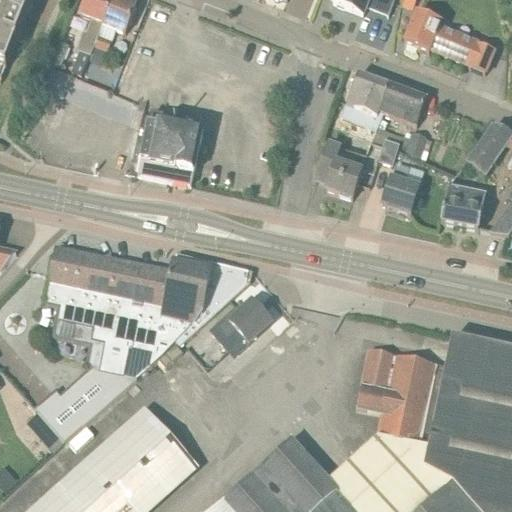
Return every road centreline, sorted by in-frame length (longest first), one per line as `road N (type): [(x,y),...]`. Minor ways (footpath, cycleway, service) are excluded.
road 1 (unclassified): [(511,121),(205,0)]
road 2 (primary): [(511,297),(247,240)]
road 3 (primary): [(247,240),(198,215),(159,207),(118,211)]
road 4 (primary): [(118,211),(165,231),(247,240)]
